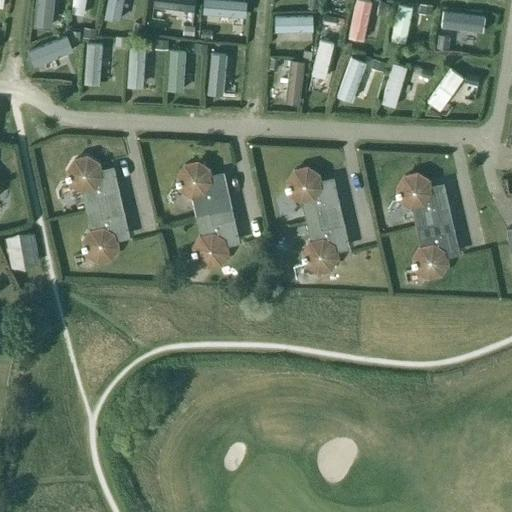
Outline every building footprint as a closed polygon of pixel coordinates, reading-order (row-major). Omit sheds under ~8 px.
[(49,27),(52,0),(35,0),(32,25),(49,27)] [(83,14),(85,0),(72,0),(70,12),(83,14)] [(119,19),(122,0),(106,0),(103,16),(119,19)] [(195,9),(195,0),(152,0),(152,5),(195,9)] [(245,16),(246,0),(203,0),(202,12),(245,16)] [(364,40),(372,0),(370,0),(356,0),(348,37),(364,40)] [(406,43),(412,6),(399,4),(392,40),(406,43)] [(483,31),(485,15),(444,10),(442,25),(483,31)] [(313,30),(312,15),(274,16),(275,31),(313,30)] [(71,51),(65,36),(27,50),(33,65),(71,51)] [(334,42),(319,39),(311,75),(325,78),(334,42)] [(99,84),(102,43),(86,42),(84,83),(99,84)] [(143,86),(145,45),(129,44),(126,86),(143,86)] [(183,90),(185,49),(169,48),(167,89),(183,90)] [(222,95),(227,54),(211,52),(206,93),(222,95)] [(351,100),(366,62),(352,56),(337,94),(351,100)] [(300,103),(305,61),(291,59),(285,102),(300,103)] [(395,106),(407,65),(393,61),(381,102),(395,106)] [(440,110),(464,77),(452,68),(427,101),(440,110)] [(465,105),(482,81),(468,72),(451,96),(465,105)] [(74,159),(67,170),(68,175),(66,175),(66,179),(69,178),(70,183),(81,190),(85,210),(98,207),(96,195),(118,190),(114,170),(100,173),(98,163),(87,156),(74,159)] [(178,180),(175,180),(176,184),(179,184),(180,188),(191,195),(195,215),(208,212),(205,200),(228,195),(224,175),(210,178),(208,168),(196,161),(183,164),(176,175),(178,180)] [(293,170),(286,181),(287,185),(285,186),(286,190),(288,189),(289,194),(300,201),(305,220),(318,217),(315,206),(338,201),(333,181),(320,184),(317,174),(306,167),(293,170)] [(403,176),(396,187),(397,191),(395,192),(396,196),(398,195),(399,200),(411,206),(415,226),(428,223),(425,211),(448,206),(443,186),(430,189),(427,179),(416,173),(403,176)] [(90,229),(83,240),(84,245),(81,245),(82,249),(85,249),(86,253),(97,260),(110,257),(117,246),(114,236),(128,233),(124,213),(101,218),(98,207),(85,210),(90,229)] [(193,250),(191,251),(192,255),(194,254),(195,259),(207,266),(220,263),(227,252),(224,241),(238,238),(233,218),(211,224),(208,212),(195,215),(199,235),(192,246),(193,250)] [(309,240),(302,251),(303,256),(301,256),(302,260),(304,259),(305,264),(317,271),(329,268),(336,257),(334,247),(348,244),(343,224),(321,229),(318,217),(305,220),(309,240)] [(428,223),(415,226),(420,246),(412,257),(413,261),(411,262),(412,265),(414,265),(415,270),(426,277),(439,274),(446,262),(444,253),(458,250),(453,230),(431,235),(428,223)]
